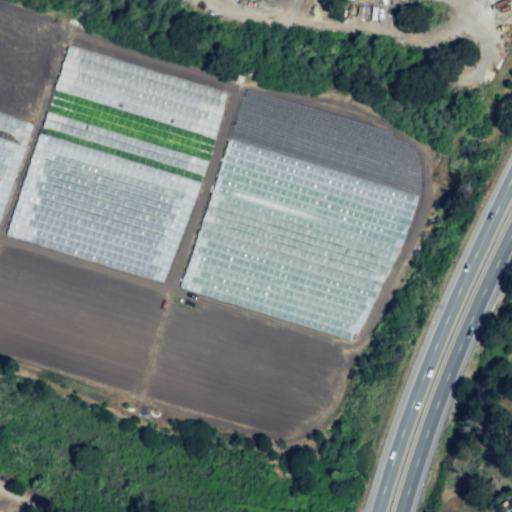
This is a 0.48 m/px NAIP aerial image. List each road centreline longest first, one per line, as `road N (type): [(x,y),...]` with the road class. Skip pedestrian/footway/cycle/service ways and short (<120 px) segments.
road 1 (trunk): [(511,187),(438,347),(379,511)]
road 2 (trunk): [(403,511),(447,382),(511,232)]
